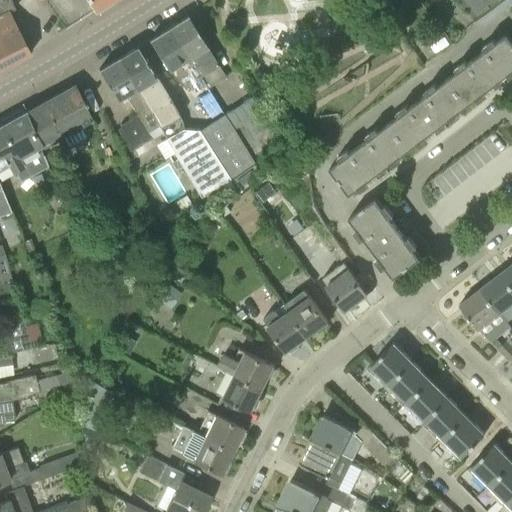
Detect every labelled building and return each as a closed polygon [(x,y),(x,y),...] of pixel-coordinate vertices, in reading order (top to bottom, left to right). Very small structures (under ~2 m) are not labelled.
[(6,0),(3,2),(2,0),(0,0),(0,68),(30,53),(10,14),(15,11),(9,0),(6,0)] [(88,0),(95,10),(110,0),(88,0)] [(459,0),(474,21),(504,0),(459,0)] [(209,89),(227,78),(187,16),(169,27),(169,28),(209,89)] [(209,89),(169,28),(169,27),(149,39),(147,41),(148,42),(167,72),(166,73),(169,76),(171,75),(182,88),(189,84),(195,93),(205,87),(208,90),(209,89)] [(511,72),(511,71),(511,41),(506,34),(491,45),(511,72)] [(500,88),(505,84),(502,79),(511,72),(491,45),(476,56),(500,88)] [(182,122),(157,80),(138,48),(137,47),(117,59),(215,208),(228,200),(185,132),(182,132),(182,122)] [(500,88),(476,56),(462,67),(482,94),(492,87),(495,91),(500,88)] [(130,151),(134,149),(142,144),(163,132),(209,211),(215,208),(117,59),(99,70),(117,101),(121,98),(123,102),(128,100),(137,114),(119,125),(121,127),(117,129),(130,151)] [(467,105),(482,94),(462,67),(447,78),(467,105)] [(453,116),(467,105),(447,78),(433,89),(453,116)] [(69,135),(84,127),(82,126),(90,122),(74,85),(25,113),(42,150),(62,139),(60,136),(68,133),(69,135)] [(442,132),(447,128),(443,123),(453,116),(433,89),(418,100),(442,132)] [(253,155),(279,138),(253,98),(226,115),(253,155)] [(442,132),(418,100),(404,111),(424,138),(433,131),(437,136),(442,132)] [(409,149),(424,138),(404,111),(389,122),(409,149)] [(25,113),(0,127),(0,175),(7,172),(10,178),(17,175),(24,171),(19,161),(42,150),(25,113)] [(241,191),(265,177),(252,156),(253,155),(226,115),(203,130),(241,191)] [(395,160),(409,149),(389,122),(375,133),(395,160)] [(384,176),(389,172),(385,167),(395,160),(375,133),(360,144),(384,176)] [(384,176),(360,144),(345,155),(366,182),(375,175),(378,180),(384,176)] [(350,194),(366,182),(345,155),(330,167),(350,194)] [(10,211),(0,184),(0,217),(2,222),(10,218),(11,221),(14,220),(10,211)] [(393,277),(394,277),(420,259),(409,243),(403,233),(408,230),(404,224),(400,219),(395,222),(389,213),(378,197),(350,215),(361,231),(372,246),(382,261),(393,277)] [(27,252),(34,250),(31,240),(23,243),(27,252)] [(0,286),(13,286),(4,254),(0,254),(0,286)] [(346,309),(368,294),(343,263),(324,276),(346,309)] [(511,285),(511,264),(502,272),(511,285)] [(501,313),(511,304),(511,285),(502,272),(481,288),(501,313)] [(120,331),(148,298),(132,283),(103,317),(120,331)] [(158,297),(170,306),(180,293),(168,284),(158,297)] [(479,330),(479,329),(501,313),(481,288),(460,304),(479,330)] [(309,296),(305,290),(285,304),(289,310),(290,310),(307,336),(328,322),(310,295),(309,296)] [(285,313),(281,307),(265,318),(269,324),(268,324),(287,350),(307,336),(290,310),(289,310),(285,313)] [(0,328),(0,330),(5,356),(10,355),(10,356),(31,350),(23,322),(0,328)] [(128,352),(135,340),(124,333),(117,345),(128,352)] [(511,360),(511,359),(511,335),(499,349),(511,360)] [(387,387),(412,361),(393,343),(368,368),(387,387)] [(274,365),(245,352),(241,361),(224,353),(220,363),(265,385),(274,365)] [(0,367),(12,365),(10,356),(10,355),(5,356),(0,356),(0,367)] [(405,405),(430,379),(412,361),(387,387),(405,405)] [(252,410),(265,385),(220,363),(218,365),(234,374),(223,396),(252,410)] [(12,400),(74,380),(70,371),(37,380),(36,377),(0,384),(0,403),(5,402),(12,400)] [(87,378),(67,412),(99,429),(99,413),(111,391),(87,378)] [(405,405),(423,423),(448,397),(430,379),(405,405)] [(441,441),(466,415),(448,397),(423,423),(441,441)] [(0,425),(3,425),(2,420),(14,419),(12,400),(5,402),(0,403),(0,425)] [(232,449),(243,428),(214,413),(204,435),(232,449)] [(357,433),(352,430),(353,429),(324,414),(312,438),(342,453),(352,458),(361,441),(389,470),(399,460),(366,425),(357,433)] [(459,459),(460,459),(485,434),(466,415),(441,441),(459,459)] [(203,436),(182,426),(174,446),(186,452),(184,455),(192,459),(221,473),(232,449),(204,435),(203,436)] [(329,476),(342,453),(312,438),(300,461),(329,476)] [(487,488),(511,462),(511,461),(494,443),(469,469),(487,488)] [(23,462),(17,447),(1,453),(0,452),(0,482),(9,479),(12,490),(22,486),(85,463),(80,451),(40,466),(40,467),(29,471),(25,461),(23,462)] [(168,511),(201,511),(209,496),(180,482),(184,473),(149,456),(140,472),(173,489),(165,506),(164,510),(168,511)] [(505,505),(511,498),(511,462),(487,488),(505,505)] [(327,497),(292,479),(280,503),(297,511),(327,511),(333,501),(350,510),(351,509),(355,511),(365,511),(369,503),(334,486),(327,497)] [(34,511),(31,511),(22,486),(12,490),(5,492),(7,500),(0,502),(0,511),(85,511),(82,498),(66,504),(64,501),(34,511)] [(398,511),(415,511),(421,501),(405,493),(396,510),(398,511)] [(150,511),(128,501),(122,511),(150,511)] [(297,511),(280,503),(275,511),(297,511)]
